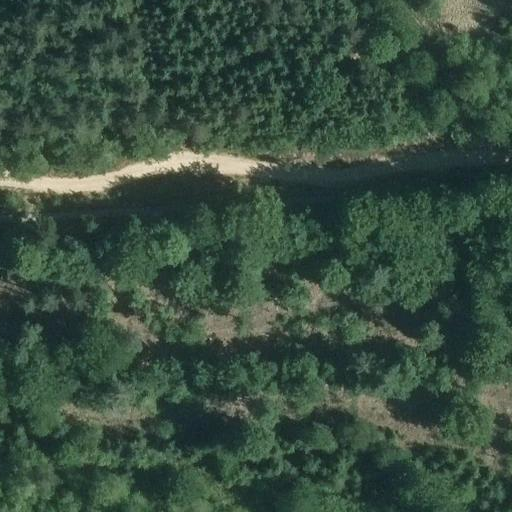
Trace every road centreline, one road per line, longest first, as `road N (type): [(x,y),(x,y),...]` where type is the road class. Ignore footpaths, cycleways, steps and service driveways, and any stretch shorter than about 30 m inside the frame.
road 1 (track): [(0,178),(90,186),(181,162),(339,177),(404,163),(511,156)]
road 2 (track): [(511,146),(468,104),(398,0)]
